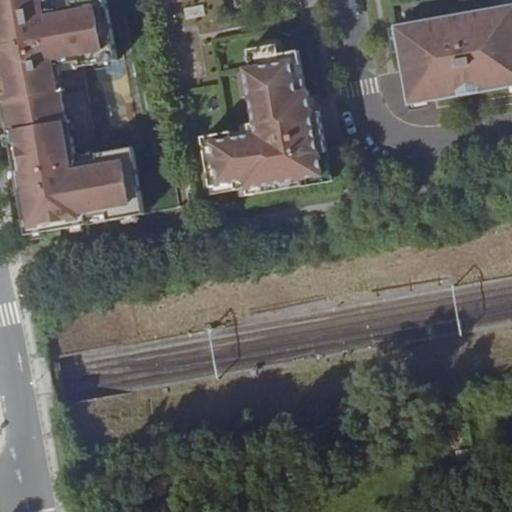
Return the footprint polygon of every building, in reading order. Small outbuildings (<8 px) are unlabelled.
[(0,0),(0,82),(27,237),(146,216),(134,148),(98,154),(99,160),(78,164),(71,122),(78,121),(89,102),(83,67),(119,61),(107,0),(0,0)] [(511,26),(509,9),(397,29),(411,106),(461,97),(458,84),(477,80),(480,93),(511,87),(511,26)] [(313,121),(300,52),(280,55),(278,46),(249,51),(252,67),(244,69),(254,126),(249,126),(250,136),(233,139),(232,134),(203,140),(212,189),(236,185),(237,192),(248,190),(250,197),(303,188),(303,182),(326,178),(322,155),(328,154),(325,140),(316,141),(314,128),(292,132),(290,125),(313,121)] [(480,93),(477,80),(458,84),(461,97),(480,93)] [(98,154),(89,102),(78,121),(71,122),(78,164),(99,160),(98,154)] [(316,141),(325,140),(322,120),(313,121),(290,125),(292,132),(314,128),(316,141)] [(303,182),(303,188),(333,183),(328,154),(322,155),(326,178),(303,182)]
